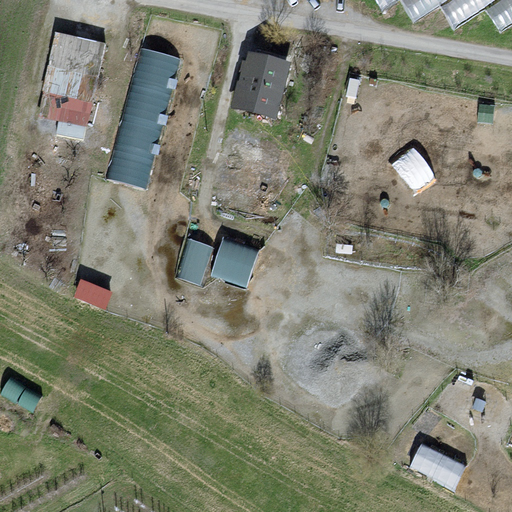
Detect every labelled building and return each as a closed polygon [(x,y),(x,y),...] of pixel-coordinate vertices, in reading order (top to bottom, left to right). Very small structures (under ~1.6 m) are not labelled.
[(501,28),(511,20),(511,0),(375,0),(382,10),(398,0),(401,0),(416,22),(440,7),(453,28),(488,6),(501,28)] [(111,48),(57,36),(44,96),(44,97),(48,98),(43,121),(61,125),(58,138),(90,145),(111,48)] [(142,42),(111,175),(149,184),(180,51),(142,42)] [(283,123),(296,71),(247,59),(235,112),(283,123)] [(415,143),(393,160),(414,187),(436,169),(415,143)] [(268,200),(279,152),(238,144),(229,189),(223,188),(219,208),(231,211),(235,193),(268,200)] [(192,233),(180,272),(202,279),(214,240),(192,233)] [(212,272),(247,283),(260,245),(225,234),(212,272)] [(107,305),(115,286),(82,273),(74,293),(107,305)] [(422,439),(411,464),(456,484),(467,459),(422,439)]
